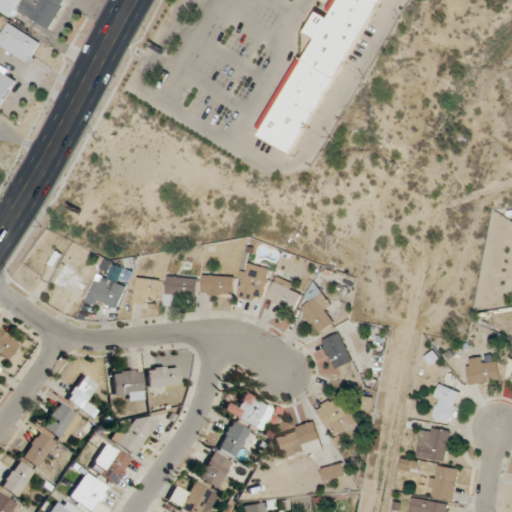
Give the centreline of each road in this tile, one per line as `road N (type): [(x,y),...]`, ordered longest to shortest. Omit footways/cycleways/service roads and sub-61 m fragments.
road 1 (residential): [(285,371),(257,348),(218,336),(64,336),(0,292)]
road 2 (secondary): [(132,0),(0,237)]
road 3 (residential): [(133,511),(193,428),(218,336)]
